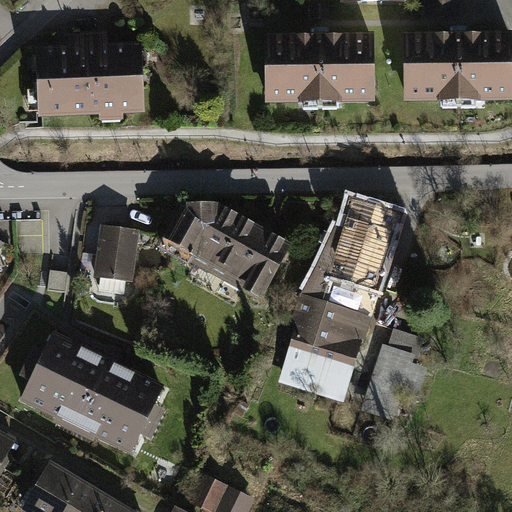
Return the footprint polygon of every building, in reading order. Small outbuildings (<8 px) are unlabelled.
[(422,0),(423,17),(457,16),(456,0),(422,0)] [(511,33),(406,35),(407,100),(511,98),(511,33)] [(259,40),(260,104),(375,101),(374,38),(259,40)] [(35,45),(38,122),(145,117),(142,41),(35,45)] [(350,195),(326,274),(376,289),(400,210),(350,195)] [(181,202),(157,245),(263,302),(294,243),(219,203),(181,202)] [(102,227),(97,280),(135,284),(141,231),(102,227)] [(297,291),(274,378),(345,397),(369,311),(297,291)] [(385,323),(360,410),(401,421),(426,334),(385,323)] [(69,339),(38,405),(166,464),(196,397),(69,339)] [(0,438),(0,486),(22,452),(0,438)] [(61,458),(31,511),(158,511),(61,458)] [(192,510),(201,511),(239,511),(244,492),(199,480),(192,510)]
